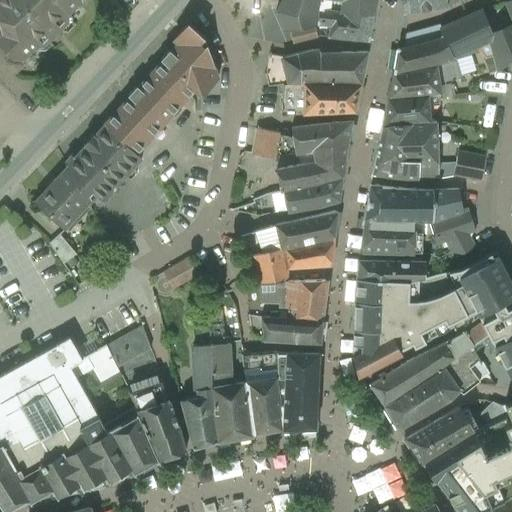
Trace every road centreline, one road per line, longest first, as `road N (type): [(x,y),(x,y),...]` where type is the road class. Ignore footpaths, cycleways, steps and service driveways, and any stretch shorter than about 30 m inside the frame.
road 1 (residential): [(193,0),(229,39),(237,63),(214,204),(185,244),(136,275)]
road 2 (tertiary): [(171,0),(0,177)]
road 3 (residential): [(136,275),(0,349)]
